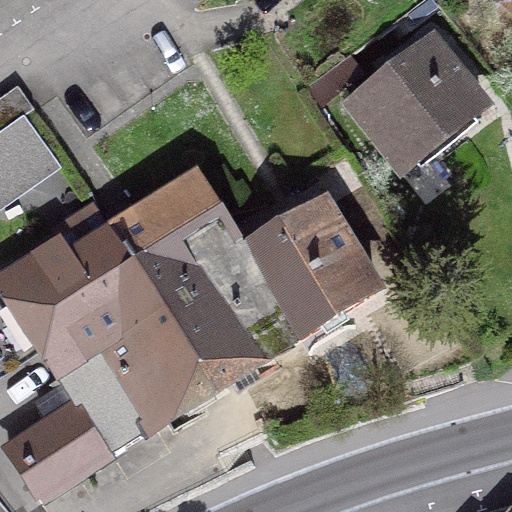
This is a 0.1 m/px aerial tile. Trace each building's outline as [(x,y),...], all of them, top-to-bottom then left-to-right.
[(431,47),(352,109),(401,172),(481,110),(431,47)] [(0,99),(0,134),(33,112),(16,88),(0,99)] [(295,345),(237,252),(194,181),(111,233),(213,395),(295,345)] [(287,221),(237,252),(295,345),(374,296),(323,209),(291,228),(287,221)] [(40,504),(213,395),(111,233),(70,259),(62,246),(0,284),(0,289),(66,394),(38,411),(48,427),(8,452),(40,504)] [(0,340),(0,397),(28,378),(0,340)]
